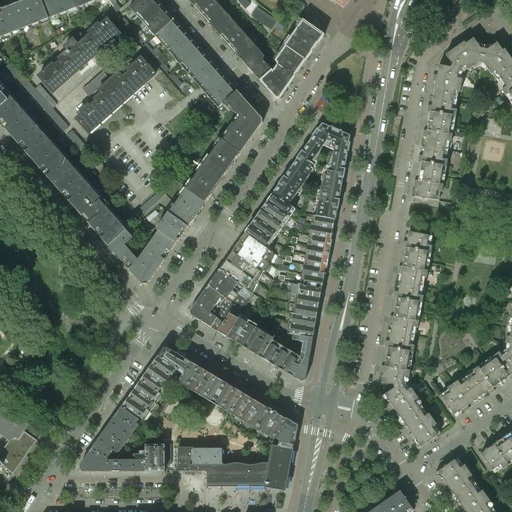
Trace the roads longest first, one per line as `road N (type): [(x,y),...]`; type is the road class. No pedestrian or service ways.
road 1 (residential): [(357,410),(419,68),(438,48)]
road 2 (residential): [(29,502),(179,505),(185,491),(172,479),(49,472)]
road 3 (secondary): [(349,285),(391,52)]
road 4 (residential): [(152,319),(283,124)]
road 5 (residential): [(152,319),(0,158)]
road 6 (tertiary): [(320,401),(277,390),(152,319)]
road 7 (tertiary): [(49,472),(152,319)]
road 8 (residential): [(283,124),(173,0)]
road 9 (residential): [(408,472),(511,403)]
road 10 (secondary): [(331,404),(349,285)]
